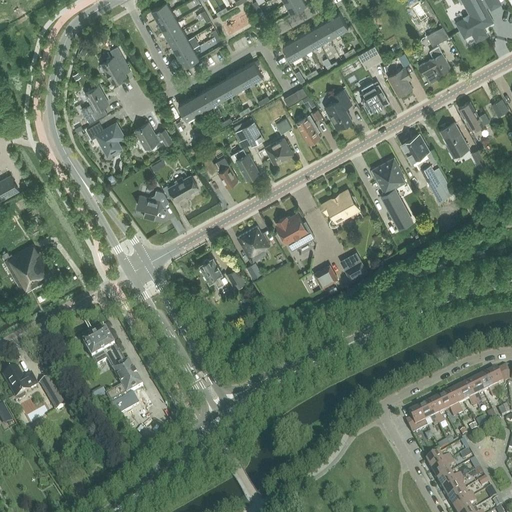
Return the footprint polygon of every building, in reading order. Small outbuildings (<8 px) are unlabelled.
[(303,0),(291,0),(286,3),(292,13),(306,5),(303,0)] [(458,23),(457,24),(465,38),(466,37),(465,37),(472,33),(477,41),(487,36),(485,30),(484,29),(483,27),(486,25),(487,26),(493,22),(485,8),(489,6),(491,10),(502,5),(500,1),(499,0),(462,0),(464,3),(466,7),(470,14),(469,15),(468,14),(468,15),(464,17),(463,17),(465,20),(464,20),(464,21),(458,24),(458,23)] [(152,10),(157,19),(172,11),(167,1),(152,10)] [(163,29),(178,20),(172,11),(157,19),(163,29)] [(330,18),(339,33),(349,27),(340,12),(330,18)] [(339,33),(330,18),(321,23),(329,38),(339,33)] [(178,20),(163,29),(168,38),(183,30),(178,20)] [(329,38),(321,23),(312,29),(320,44),(329,38)] [(320,44),(312,29),(302,34),(311,49),(320,44)] [(440,29),(427,35),(433,46),(446,39),(440,29)] [(173,47),(188,39),(183,30),(168,38),(173,47)] [(311,49),(302,34),(293,39),(301,54),(311,49)] [(188,39),(173,47),(179,57),(194,48),(188,39)] [(301,54),(293,39),(283,45),(292,60),(301,54)] [(86,43),(80,52),(85,55),(91,45),(86,43)] [(375,46),(358,55),(366,69),(383,60),(375,46)] [(425,74),(430,83),(441,77),(439,74),(451,67),(439,46),(431,51),(434,57),(420,65),(425,74)] [(126,76),(121,67),(128,63),(118,47),(110,51),(114,57),(107,61),(107,62),(102,65),(112,84),(126,76)] [(194,48),(179,57),(184,67),(199,58),(194,48)] [(404,53),(398,57),(404,66),(410,63),(404,53)] [(245,67),(253,82),(263,76),(254,61),(245,67)] [(253,82),(245,67),(235,72),(244,87),(253,82)] [(388,77),(399,96),(413,88),(407,79),(411,77),(405,67),(388,77)] [(244,87),(235,72),(226,78),(234,92),(244,87)] [(234,92),(226,78),(217,83),(225,98),(234,92)] [(361,94),(371,111),(371,112),(372,112),(378,108),(379,109),(383,107),(382,106),(389,102),(390,102),(389,101),(377,81),(374,83),(373,82),(362,88),(364,92),(361,94)] [(225,98),(217,83),(207,88),(216,103),(225,98)] [(85,94),(91,104),(82,109),(90,123),(107,113),(104,107),(109,104),(99,86),(85,94)] [(303,87),(284,98),(288,105),(307,94),(303,87)] [(216,103),(207,88),(198,94),(206,108),(216,103)] [(337,101),(328,106),(333,114),(330,116),(338,128),(353,120),(346,108),(352,104),(344,90),(334,96),(337,101)] [(206,108),(198,94),(188,99),(197,114),(206,108)] [(503,98),(492,105),(498,116),(510,110),(503,98)] [(197,114),(188,99),(179,105),(187,119),(197,114)] [(458,108),(470,129),(474,127),(475,129),(489,121),(485,113),(479,117),(470,101),(458,108)] [(275,105),(268,110),(274,121),(281,117),(282,116),(275,105)] [(318,111),(313,114),(317,121),(322,118),(318,111)] [(77,126),(84,122),(80,114),(73,118),(77,126)] [(311,115),(297,123),(301,130),(309,144),(321,137),(318,132),(320,131),(311,115)] [(276,125),(281,134),(292,128),(287,119),(276,125)] [(100,122),(87,130),(92,139),(97,136),(108,156),(121,148),(117,140),(124,136),(116,123),(104,130),(100,122)] [(244,128),(248,137),(253,145),(264,138),(255,122),(244,128)] [(136,131),(146,149),(163,139),(166,145),(172,141),(165,129),(155,135),(149,123),(136,131)] [(241,123),(233,128),(236,132),(239,130),(242,128),(243,128),(241,123)] [(440,130),(450,148),(449,149),(453,157),(469,149),(454,123),(440,130)] [(247,137),(242,128),(239,130),(236,132),(235,132),(240,141),(247,137)] [(403,144),(413,161),(429,152),(420,135),(409,140),(408,139),(404,142),(404,143),(403,144)] [(275,164),(288,157),(287,155),(292,152),(284,139),(266,148),(275,164)] [(244,148),(231,155),(235,162),(237,161),(248,179),(260,172),(249,153),(247,154),(244,148)] [(472,153),(480,167),(483,173),(490,169),(479,149),(472,153)] [(429,152),(427,153),(429,158),(433,164),(438,161),(432,150),(429,152)] [(207,170),(211,176),(219,172),(227,187),(230,185),(231,187),(237,184),(236,182),(239,180),(225,158),(214,164),(210,156),(202,161),(207,170)] [(201,158),(195,161),(202,173),(207,170),(202,161),(201,158)] [(373,170),(386,194),(382,196),(400,229),(413,222),(395,188),(406,182),(402,175),(403,174),(394,158),(373,170)] [(431,166),(422,171),(440,202),(448,197),(431,166)] [(0,181),(0,200),(19,191),(11,175),(0,181)] [(112,175),(107,178),(110,184),(111,183),(116,180),(117,179),(112,175)] [(163,187),(169,198),(173,196),(176,201),(199,188),(191,175),(184,179),(182,177),(175,181),(176,183),(169,188),(167,185),(163,187)] [(140,195),(138,205),(147,207),(144,217),(154,220),(157,210),(162,211),(163,207),(169,203),(169,201),(164,192),(156,190),(155,194),(150,198),(140,195)] [(349,190),(322,205),(328,215),(332,213),(337,222),(360,210),(349,190)] [(280,224),(277,225),(281,231),(278,232),(283,241),(286,240),(286,241),(287,241),(288,243),(292,250),(315,237),(311,231),(306,221),(303,223),(298,213),(288,219),(286,216),(278,221),(280,224)] [(237,238),(251,263),(266,254),(263,249),(270,245),(264,234),(262,235),(258,227),(237,238)] [(5,261),(24,293),(54,276),(40,252),(38,253),(34,245),(5,261)] [(4,254),(1,256),(2,258),(3,257),(5,260),(13,256),(12,254),(10,255),(8,252),(6,253),(5,251),(3,252),(4,254)] [(289,251),(280,253),(282,259),(287,258),(287,262),(292,262),(289,251)] [(200,266),(210,284),(215,281),(219,287),(224,284),(220,277),(223,275),(214,258),(210,260),(208,260),(208,259),(204,261),(204,262),(204,264),(200,266)] [(361,261),(346,270),(351,280),(367,271),(361,261)] [(247,267),(250,272),(254,279),(262,274),(255,263),(247,267)] [(330,265),(316,272),(314,273),(322,287),(338,279),(330,265)] [(238,269),(233,272),(227,275),(235,289),(246,283),(238,269)] [(282,325),(284,330),(291,327),(289,322),(282,325)] [(113,370),(126,363),(119,352),(118,353),(114,346),(115,346),(115,345),(106,331),(107,331),(106,330),(105,330),(96,336),(97,337),(94,338),(93,337),(84,342),(83,343),(84,344),(92,358),(92,359),(93,358),(96,365),(97,365),(107,359),(113,370)] [(126,363),(113,370),(123,386),(107,395),(111,403),(127,394),(128,394),(142,386),(143,385),(142,385),(137,376),(138,375),(137,375),(136,375),(134,372),(135,371),(135,370),(134,370),(129,362),(129,361),(128,361),(126,363)] [(508,381),(506,366),(497,370),(497,369),(487,374),(495,390),(499,388),(498,385),(508,381)] [(4,376),(16,398),(17,398),(18,399),(20,400),(25,397),(25,395),(24,394),(30,390),(30,389),(38,385),(32,374),(24,378),(18,368),(4,376)] [(495,390),(487,374),(477,379),(484,392),(489,390),(493,397),(497,395),(495,390)] [(49,378),(40,383),(56,411),(65,406),(49,378)] [(479,395),(484,392),(477,379),(467,384),(478,404),(482,402),(479,395)] [(473,407),(478,404),(467,384),(458,388),(464,402),(470,399),(473,407)] [(459,405),(464,402),(458,388),(448,393),(458,414),(463,412),(459,405)] [(448,393),(438,398),(445,412),(450,409),(454,416),(458,414),(448,393)] [(440,414),(445,412),(438,398),(428,403),(439,424),(443,422),(440,414)] [(434,426),(439,424),(428,403),(419,408),(426,422),(431,419),(434,426)] [(4,405),(0,406),(0,407),(9,424),(13,422),(4,405)] [(428,426),(426,422),(419,408),(409,413),(411,418),(406,421),(412,432),(413,434),(428,426)] [(493,410),(487,413),(491,421),(497,419),(493,410)] [(485,418),(478,422),(480,427),(487,423),(485,418)] [(428,449),(423,451),(426,457),(432,454),(428,449)] [(439,453),(426,461),(432,470),(452,459),(449,454),(443,458),(439,453)] [(454,463),(452,459),(432,470),(437,480),(450,472),(448,467),(454,463)] [(476,470),(475,470),(478,476),(483,473),(480,467),(476,470)] [(450,472),(437,480),(443,489),(463,477),(460,473),(453,477),(450,472)] [(448,498),(465,489),(462,484),(465,482),(463,477),(443,489),(448,498)] [(489,482),(486,477),(479,481),(482,486),(489,482)] [(448,498),(454,508),(474,496),(471,492),(468,494),(465,489),(448,498)] [(474,496),(454,508),(456,511),(468,511),(472,510),(469,505),(476,501),(474,496)] [(498,498),(493,501),(497,507),(502,504),(498,498)]
